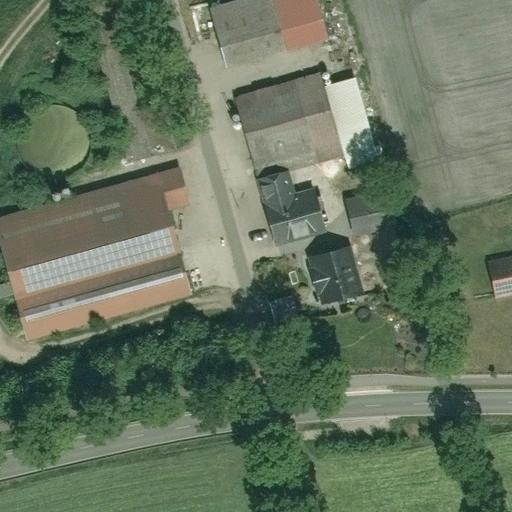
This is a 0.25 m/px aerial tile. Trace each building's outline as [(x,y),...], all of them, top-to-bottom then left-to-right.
[(83,0),(119,155),(171,143),(137,0),(83,0)] [(224,0),(199,7),(216,71),(317,45),(304,0),(224,0)] [(239,103),(256,173),(370,145),(353,75),(239,103)] [(184,303),(163,215),(180,211),(169,167),(56,194),(60,208),(0,221),(0,294),(12,344),(184,303)] [(256,180),(274,245),(327,230),(316,187),(294,193),(288,171),(256,180)] [(364,293),(351,243),(306,255),(320,305),(364,293)] [(511,263),(483,270),(490,304),(511,299),(511,263)]
